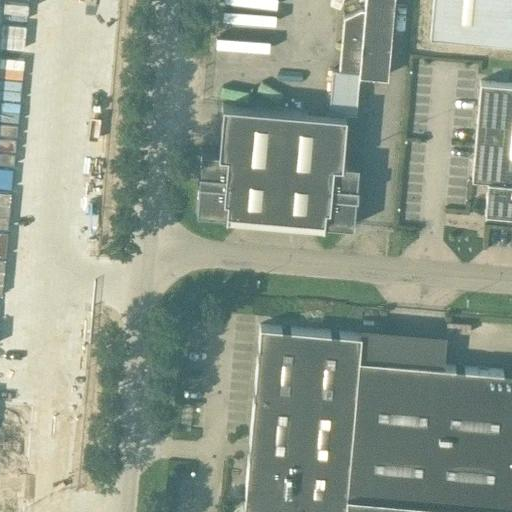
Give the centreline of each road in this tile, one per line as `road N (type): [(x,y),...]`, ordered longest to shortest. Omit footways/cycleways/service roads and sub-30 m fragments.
road 1 (unclassified): [(145,243),(511,277)]
road 2 (unclassified): [(121,511),(145,243)]
road 3 (unclassified): [(145,243),(167,0)]
road 4 (unknown): [(128,440),(182,449),(176,511)]
